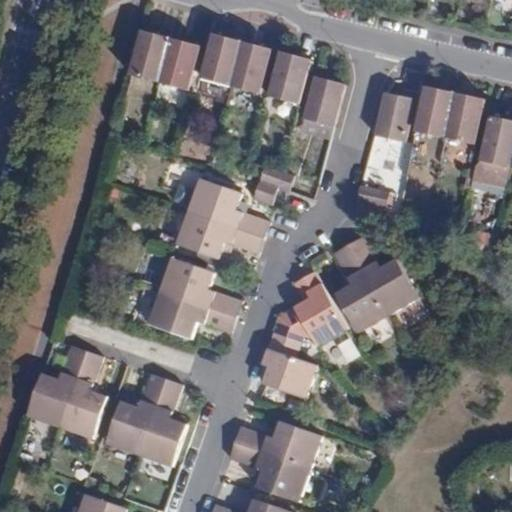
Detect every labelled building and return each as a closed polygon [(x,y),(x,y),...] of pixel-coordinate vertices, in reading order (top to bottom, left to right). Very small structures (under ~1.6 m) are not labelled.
[(132,76),(162,83),(174,39),(144,31),(132,76)] [(216,34),(204,79),(233,87),(245,42),(216,34)] [(174,39),(162,83),(191,91),(203,46),(174,39)] [(245,42),(233,87),(263,95),(275,50),(245,42)] [(284,52),(272,97),(302,104),(310,75),(314,60),(284,52)] [(348,85),(317,76),(305,119),(334,127),(336,127),(348,85)] [(428,87),(425,101),(418,131),(448,138),(458,93),(428,87)] [(418,99),(387,93),(377,136),(408,143),(418,99)] [(458,93),(448,138),(478,145),(488,100),(458,93)] [(511,120),(493,116),(483,161),(511,167),(511,120)] [(334,127),(305,119),(303,132),(331,139),(334,127)] [(511,172),(511,167),(483,161),(478,165),(474,180),(509,188),(511,172)] [(268,167),(264,180),(281,187),(284,172),(268,167)] [(284,172),(281,187),(292,192),(298,177),(284,172)] [(202,176),(190,210),(267,237),(272,225),(274,218),(240,207),(245,190),(202,176)] [(281,187),(264,180),(257,200),(274,206),(281,187)] [(392,191),(363,184),(362,186),(359,202),(370,204),(388,208),(392,191)] [(370,204),(359,202),(356,214),(367,218),(370,204)] [(385,222),(388,208),(370,204),(367,218),(385,222)] [(267,237),(190,210),(179,241),(223,256),(229,240),(263,251),(265,243),(267,237)] [(421,297),(412,281),(400,260),(384,268),(367,236),(357,242),(351,245),(391,315),(421,297)] [(362,332),(391,315),(351,245),(345,249),(338,253),(356,286),(340,295),(362,332)] [(175,255),(162,291),(239,318),(244,305),(245,300),(213,288),(218,270),(175,255)] [(309,293),(324,283),(318,272),(304,280),(309,293)] [(322,346),(351,329),(324,283),(309,293),(314,301),(302,307),(281,319),(276,334),(304,344),(314,337),(322,346)] [(239,318),(162,291),(151,322),(195,337),(201,319),(234,331),(237,324),(239,318)] [(273,368),(268,383),(314,397),(324,367),(299,359),(304,344),(276,334),(271,348),(265,366),(273,368)] [(46,373),(30,417),(63,428),(90,352),(81,348),(74,346),(63,379),(46,373)] [(90,352),(63,428),(97,441),(112,397),(95,390),(106,358),(96,354),(90,352)] [(111,443),(143,455),(169,377),(162,374),(155,373),(144,407),(125,401),(111,443)] [(174,418),(185,384),(175,379),(169,377),(143,455),(175,466),(191,424),(174,418)] [(238,443),(316,471),(326,442),(283,426),(278,439),(244,426),(241,434),(238,443)] [(235,451),(233,458),(268,469),(261,488),(306,503),(316,471),(238,443),(235,451)] [(90,492),(82,511),(130,511),(131,508),(90,492)] [(213,511),(296,511),(258,498),(253,511),(244,511),(217,502),(214,511),(213,511)]
